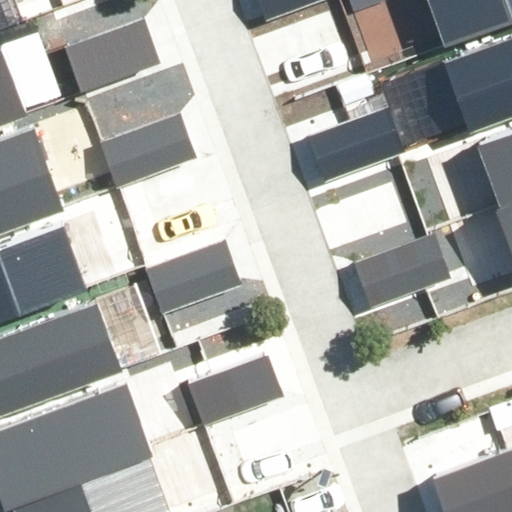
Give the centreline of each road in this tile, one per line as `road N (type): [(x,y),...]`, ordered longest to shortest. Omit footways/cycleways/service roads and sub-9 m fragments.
road 1 (residential): [(189,0),(328,384)]
road 2 (residential): [(511,324),(328,384)]
road 3 (residential): [(328,384),(375,511)]
